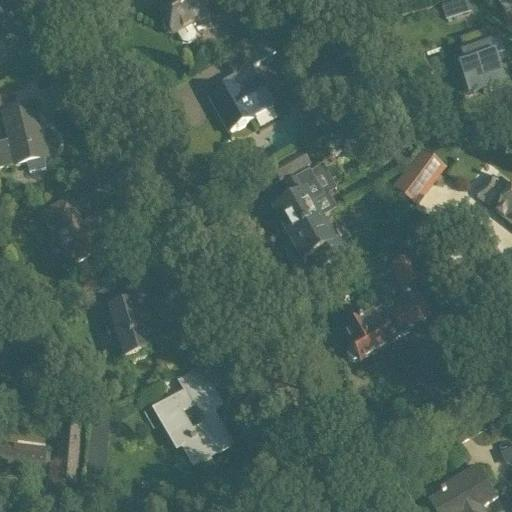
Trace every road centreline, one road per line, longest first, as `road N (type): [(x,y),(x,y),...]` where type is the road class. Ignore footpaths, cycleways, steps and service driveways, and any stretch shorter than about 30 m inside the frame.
road 1 (secondary): [(330,485),(54,0)]
road 2 (residential): [(330,485),(511,375)]
